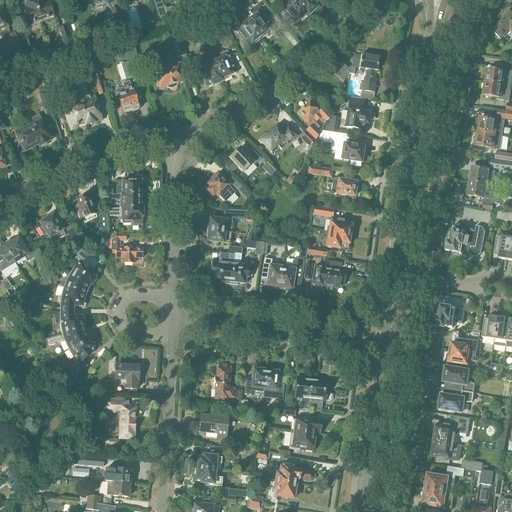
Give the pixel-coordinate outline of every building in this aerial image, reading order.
[(41,20),(34,0),(33,1),(32,0),(29,0),(28,0),(28,3),(22,4),(29,27),(35,25),(34,23),(41,20)] [(34,0),(41,20),(47,18),(48,21),(54,19),(47,0),(35,0),(34,0)] [(167,17),(164,10),(161,0),(152,0),(153,0),(159,19),(167,17)] [(205,0),(193,0),(195,7),(192,8),(195,15),(198,14),(198,15),(209,11),(205,0)] [(295,23),(307,13),(295,0),(285,0),(285,1),(279,6),(295,23)] [(295,0),(307,13),(309,15),(309,14),(312,14),(315,11),(315,9),(317,7),(313,3),(315,1),(314,0),(295,0)] [(120,16),(117,7),(110,9),(113,18),(119,16),(120,16)] [(253,17),(248,21),(260,38),(267,33),(266,32),(271,28),(268,24),(269,23),(263,16),(262,17),(259,13),(260,12),(256,7),(249,12),(253,17)] [(164,10),(167,17),(169,23),(177,20),(176,18),(174,18),(171,8),(164,10)] [(0,35),(10,33),(3,10),(0,11),(0,35)] [(511,12),(509,11),(504,18),(492,32),(501,39),(509,29),(511,31),(511,12)] [(119,16),(113,18),(114,20),(119,37),(125,34),(119,16)] [(177,20),(169,23),(171,29),(179,26),(177,20)] [(254,43),(260,38),(248,21),(241,26),(239,23),(234,26),(237,29),(236,30),(240,34),(239,35),(244,42),(245,41),(248,46),(253,42),(254,43)] [(224,25),(228,33),(233,31),(229,22),(224,25)] [(223,36),(228,33),(224,25),(219,27),(223,36)] [(70,41),(65,26),(59,28),(63,43),(70,41)] [(179,41),(175,29),(168,31),(172,43),(179,41)] [(27,55),(23,40),(20,31),(9,35),(17,58),(27,55)] [(353,35),(348,40),(353,45),(358,40),(353,35)] [(29,38),(23,40),(27,55),(34,52),(29,38)] [(139,76),(130,49),(116,54),(119,65),(121,65),(125,80),(139,76)] [(214,62),(215,65),(221,79),(236,73),(227,51),(220,54),(222,59),(214,62)] [(361,55),(361,56),(356,55),(353,58),(352,67),(350,67),(348,69),(350,70),(349,74),(354,75),(355,68),(359,68),(359,69),(367,70),(365,78),(364,77),(363,84),(360,84),(359,91),(374,93),(376,79),(374,79),(376,71),(377,71),(379,58),(361,55)] [(179,65),(177,58),(160,63),(163,70),(154,73),(159,89),(184,82),(180,65),(179,65)] [(191,69),(196,67),(193,58),(188,60),(191,69)] [(221,79),(215,65),(208,68),(206,63),(199,66),(208,87),(222,82),(221,79)] [(341,63),(337,68),(346,77),(349,74),(349,71),(341,63)] [(346,77),(337,68),(332,72),(342,81),(346,77)] [(487,70),(485,83),(511,87),(511,81),(511,71),(501,70),(501,72),(487,70)] [(99,96),(105,94),(98,74),(92,76),(99,96)] [(117,96),(121,109),(120,109),(121,114),(127,112),(132,110),(132,112),(137,110),(137,109),(137,108),(129,81),(122,84),(123,88),(116,91),(117,96)] [(510,96),(511,87),(485,83),(483,96),(497,98),(497,100),(509,101),(510,97),(510,96)] [(50,107),(47,96),(45,91),(38,94),(43,109),(50,107)] [(47,96),(50,107),(52,111),(58,109),(53,94),(47,96)] [(91,94),(77,98),(79,104),(79,105),(85,124),(86,125),(101,120),(93,96),(92,97),(91,94)] [(77,127),(85,124),(79,105),(74,106),(73,103),(63,106),(72,130),(77,128),(77,127)] [(327,122),(332,118),(318,104),(314,109),(308,103),(298,115),(308,125),(314,119),(317,122),(321,117),(327,122)] [(369,122),(370,118),(368,116),(368,115),(365,114),(366,108),(363,108),(349,106),(346,126),(343,125),(343,127),(361,130),(362,124),(367,124),(367,123),(369,122)] [(29,128),(38,145),(39,147),(41,146),(41,148),(46,145),(45,144),(47,143),(47,142),(51,140),(44,127),(45,126),(43,121),(41,122),(38,116),(26,122),(29,128)] [(478,131),(478,132),(496,135),(502,136),(504,122),(480,118),(479,124),(478,124),(477,131),(478,131)] [(15,132),(21,144),(20,145),(19,146),(19,147),(19,148),(19,149),(19,150),(20,151),(21,152),(22,152),(23,152),(24,152),(25,152),(38,145),(29,128),(26,122),(20,125),(22,128),(15,132)] [(288,145),(287,145),(298,136),(287,124),(282,128),(280,126),(268,137),(266,135),(260,140),(271,153),(277,147),(281,151),(288,145)] [(312,125),(306,131),(315,140),(320,134),(312,125)] [(319,142),(331,143),(332,133),(322,132),(319,137),(319,142)] [(502,136),(496,135),(478,132),(476,146),(500,150),(502,136)] [(306,133),(300,139),(309,147),(314,141),(306,133)] [(333,133),(332,133),(331,138),(329,151),(335,152),(333,160),(341,161),(342,159),(350,161),(350,165),(360,167),(363,148),(345,145),(347,135),(336,134),(333,133)] [(261,159),(252,151),(247,156),(240,149),(236,153),(234,151),(229,156),(231,158),(229,159),(231,160),(238,167),(243,172),(252,163),(254,166),(261,159)] [(511,155),(496,153),(494,160),(511,162),(511,155)] [(231,160),(224,167),(231,174),(238,167),(231,160)] [(511,163),(489,160),(488,169),(511,172),(511,163)] [(306,173),(330,177),(331,170),(307,166),(306,173)] [(472,169),(470,182),(487,185),(489,171),(472,169)] [(236,192),(233,190),(218,175),(217,176),(215,175),(212,178),(213,180),(208,185),(211,188),(209,190),(209,192),(212,195),(214,195),(216,193),(226,202),(236,192)] [(243,185),(233,176),(228,181),(238,190),(243,185)] [(291,176),(285,182),(290,187),(296,180),(291,176)] [(114,198),(114,194),(122,194),(122,195),(121,195),(121,196),(142,196),(142,189),(143,189),(143,181),(140,181),(138,178),(132,179),(131,181),(122,181),(122,187),(113,187),(108,187),(108,198),(114,198)] [(355,190),(356,183),(333,179),(330,193),(354,197),(354,196),(356,195),(357,194),(357,192),(356,191),(355,190)] [(468,196),(480,198),(479,203),(484,204),(484,203),(492,204),(492,200),(495,186),(487,185),(470,182),(468,196)] [(91,221),(98,218),(88,196),(74,202),(82,220),(83,220),(84,223),(91,221)] [(142,196),(121,196),(121,209),(142,209),(142,196)] [(334,210),(328,209),(322,208),(315,207),(314,213),(333,216),(334,210)] [(142,209),(121,209),(108,209),(108,217),(122,217),(122,224),(142,224),(142,209)] [(247,214),(224,211),(223,217),(246,221),(247,214)] [(511,222),(511,218),(511,217),(511,214),(497,212),(496,220),(511,222)] [(107,221),(106,214),(106,213),(98,216),(99,231),(102,240),(108,237),(107,234),(107,221)] [(64,234),(53,215),(40,223),(42,225),(38,227),(43,236),(47,233),(53,243),(65,236),(64,234)] [(209,230),(225,232),(226,227),(231,228),(232,221),(210,218),(209,230)] [(331,219),(329,232),(337,233),(337,235),(350,237),(352,223),(331,219)] [(446,251),(468,255),(468,254),(470,254),(470,256),(477,257),(481,254),(485,233),(482,228),(476,226),(475,232),(472,232),(473,230),(463,229),(464,227),(454,225),(451,242),(447,242),(446,251)] [(78,237),(73,228),(66,232),(71,242),(78,237)] [(225,232),(209,230),(207,241),(230,244),(231,232),(225,232)] [(337,233),(329,232),(327,247),(333,248),(332,251),(342,252),(343,246),(348,247),(350,237),(337,235),(337,233)] [(108,254),(116,254),(116,258),(123,258),(122,264),(134,264),(134,258),(142,259),(142,250),(134,249),(124,248),(124,247),(120,247),(120,241),(115,241),(115,235),(113,235),(108,239),(108,254)] [(499,259),(506,260),(509,239),(497,237),(494,256),(500,257),(499,259)] [(5,247),(4,247),(14,263),(23,257),(26,262),(30,260),(18,239),(12,243),(9,241),(5,243),(5,247)] [(85,255),(90,251),(84,243),(79,248),(85,255)] [(254,255),(262,256),(262,254),(264,244),(256,243),(254,255)] [(14,263),(4,247),(3,248),(0,246),(0,271),(3,276),(7,274),(4,269),(14,263)] [(326,257),(327,250),(308,247),(307,255),(326,257)] [(234,254),(228,254),(213,252),(210,278),(212,279),(212,280),(220,281),(219,283),(228,284),(230,273),(232,273),(234,254)] [(241,259),(240,259),(241,255),(234,254),(232,273),(230,273),(228,284),(237,285),(237,283),(245,284),(245,282),(247,282),(249,266),(240,265),(241,259)] [(47,255),(39,260),(43,267),(51,261),(47,255)] [(78,267),(73,274),(90,285),(94,279),(98,274),(82,259),(81,260),(77,256),(72,262),(78,267)] [(325,286),(330,259),(324,258),(323,268),(315,266),(312,284),(313,284),(314,286),(319,287),(320,285),(325,286)] [(342,261),(330,259),(325,286),(338,288),(339,287),(340,285),(343,285),(346,271),(333,269),(333,266),(341,268),(342,261)] [(273,290),(278,291),(283,265),(271,263),(272,262),(264,260),(260,280),(268,281),(267,287),(272,288),(273,290)] [(291,291),(292,285),(300,286),(303,266),(302,266),(303,262),(294,260),(293,267),(283,265),(278,291),(284,292),(285,290),(291,291)] [(312,264),(306,263),(304,279),(310,280),(312,264)] [(58,286),(65,288),(85,295),(87,289),(90,285),(73,274),(68,283),(67,283),(64,281),(58,286)] [(43,281),(39,283),(42,288),(51,283),(48,278),(43,281)] [(6,279),(0,283),(1,285),(6,292),(11,288),(6,279)] [(61,303),(61,311),(72,312),(73,306),(82,307),(83,300),(85,295),(65,288),(63,298),(58,298),(58,303),(61,303)] [(463,324),(465,310),(440,306),(438,318),(435,317),(433,333),(444,334),(445,327),(453,328),(454,323),(463,324)] [(37,310),(22,310),(22,317),(37,318),(37,310)] [(64,335),(84,329),(83,329),(82,323),(82,317),(72,317),(72,312),(61,311),(61,314),(54,314),(56,324),(62,324),(64,335)] [(482,338),(483,338),(483,339),(485,344),(494,346),(498,319),(491,318),(490,320),(485,319),(482,338)] [(506,347),(510,321),(510,323),(504,322),(505,320),(498,319),(494,346),(506,347)] [(69,349),(70,350),(88,340),(87,339),(85,334),(84,329),(64,335),(46,340),(47,345),(50,346),(66,342),(69,349)] [(91,345),(88,340),(70,350),(75,357),(73,359),(77,364),(73,367),(78,374),(87,367),(82,361),(95,351),(91,345)] [(468,357),(472,357),(473,353),(469,353),(470,346),(451,343),(450,354),(468,357)] [(467,365),(468,357),(450,354),(448,362),(467,365)] [(137,381),(138,367),(129,366),(129,365),(125,365),(125,366),(114,366),(114,380),(124,380),(124,389),(136,390),(136,381),(137,381)] [(234,398),(235,390),(230,390),(228,388),(230,366),(218,365),(217,378),(214,378),(213,390),(216,390),(215,399),(227,400),(228,398),(234,398)] [(449,383),(448,389),(474,394),(475,385),(467,381),(469,371),(445,367),(443,382),(449,383)] [(251,397),(251,393),(263,394),(264,390),(266,370),(254,369),(252,384),(246,383),(244,396),(251,397)] [(278,372),(266,370),(264,390),(263,394),(263,396),(270,397),(270,395),(275,395),(278,372)] [(4,375),(8,384),(16,380),(11,371),(4,375)] [(298,404),(304,404),(309,405),(309,399),(311,381),(303,381),(304,378),(297,377),(295,398),(299,398),(298,404)] [(73,385),(67,378),(60,385),(66,392),(73,385)] [(324,383),(311,381),(309,399),(309,405),(304,404),(304,410),(321,412),(322,401),(325,401),(326,393),(324,392),(324,383)] [(473,403),(474,394),(448,389),(447,396),(441,395),(438,410),(462,413),(464,404),(473,403)] [(81,400),(72,406),(77,413),(86,408),(81,400)] [(134,440),(136,406),(125,405),(125,402),(108,401),(107,413),(115,413),(118,411),(121,412),(121,416),(119,418),(118,429),(120,431),(120,439),(134,440)] [(226,442),(228,418),(200,415),(199,433),(218,434),(217,441),(226,442)] [(434,441),(453,444),(455,432),(468,434),(470,419),(454,416),(453,427),(436,424),(434,441)] [(294,432),(315,434),(318,435),(320,422),(296,419),(294,432)] [(315,434),(294,432),(292,449),(313,451),(315,434)] [(51,451),(57,460),(75,448),(69,439),(51,451)] [(119,449),(119,440),(104,439),(104,446),(107,446),(107,448),(119,449)] [(453,444),(434,441),(431,456),(451,459),(453,444)] [(278,448),(277,456),(288,457),(290,450),(278,448)] [(103,468),(104,458),(70,455),(69,465),(103,468)] [(197,469),(215,471),(215,464),(221,464),(221,458),(216,458),(216,457),(203,456),(202,459),(198,458),(197,469)] [(483,464),(478,463),(463,461),(462,469),(481,472),(483,464)] [(278,474),(277,480),(300,484),(301,480),(310,482),(311,482),(312,482),(313,481),(314,481),(314,480),(315,480),(315,479),(315,478),(315,477),(315,476),(315,475),(314,474),(313,474),(312,473),(293,470),(293,468),(285,467),(285,468),(282,468),(281,475),(278,474)] [(444,478),(428,476),(427,481),(424,481),(424,483),(422,483),(421,487),(423,488),(423,489),(445,493),(446,485),(454,486),(455,476),(463,477),(464,469),(446,467),(444,478)] [(106,469),(104,482),(109,482),(113,482),(129,484),(131,471),(112,469),(106,469)] [(214,478),(215,471),(197,469),(196,480),(201,481),(200,483),(213,484),(213,487),(221,487),(222,478),(214,478)] [(464,470),(463,477),(475,479),(476,472),(464,470)] [(494,473),(482,471),(476,508),(473,507),(472,511),(490,511),(491,510),(488,509),(494,473)] [(299,493),(300,484),(277,480),(275,496),(295,500),(296,492),(299,493)] [(510,511),(511,505),(511,496),(502,495),(504,481),(498,480),(495,497),(501,497),(498,511),(510,511)] [(108,488),(107,495),(111,496),(128,497),(128,496),(129,496),(130,490),(129,490),(129,484),(113,482),(109,482),(108,488)] [(445,493),(423,489),(422,491),(420,492),(420,496),(421,497),(421,499),(424,499),(423,505),(451,509),(454,495),(445,493)] [(228,490),(227,497),(246,498),(246,492),(228,490)] [(15,495),(18,500),(25,496),(24,493),(22,494),(21,492),(15,495)] [(87,496),(86,502),(99,504),(100,498),(87,496)] [(236,498),(224,497),(224,504),(235,505),(236,498)] [(86,502),(85,509),(98,511),(99,504),(86,502)] [(261,504),(249,502),(248,509),(260,511),(261,504)]
